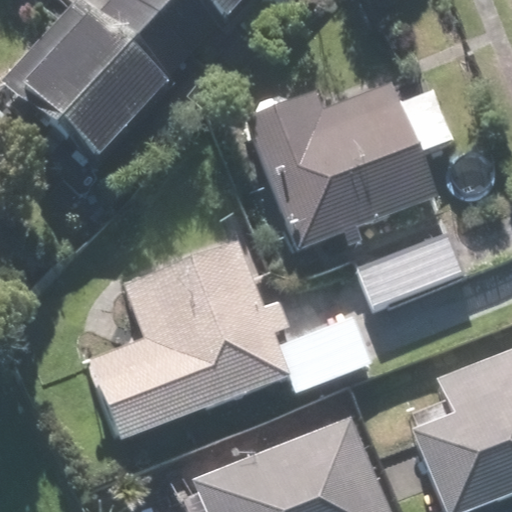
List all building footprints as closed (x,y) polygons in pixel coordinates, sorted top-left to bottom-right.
[(200,45),(236,0),(101,0),(80,27),(63,14),(0,90),(0,133),(74,193),(149,101),(140,94),(188,35),(200,45)] [(312,96),(225,129),(277,264),(423,209),(405,163),(439,150),(421,103),(387,116),(380,96),(320,119),(312,96)] [(434,249),(342,281),(355,319),(447,287),(434,249)] [(267,314),(244,322),(219,256),(106,299),(126,353),(64,377),(95,459),(271,392),(258,359),(255,349),(277,341),(267,314)] [(339,328),(258,359),(271,392),(276,405),(357,375),(339,328)] [(511,511),(511,359),(422,392),(435,428),(385,447),(408,511),(498,511),(505,510),(505,511),(511,511)] [(363,511),(334,438),(171,504),(173,511),(363,511)]
